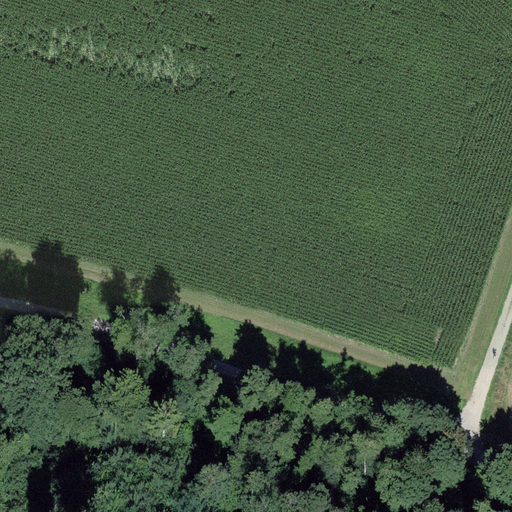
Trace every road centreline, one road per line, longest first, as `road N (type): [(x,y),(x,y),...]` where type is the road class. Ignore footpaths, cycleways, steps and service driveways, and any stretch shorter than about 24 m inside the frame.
road 1 (track): [(483,511),(475,453),(377,430),(145,338),(0,303)]
road 2 (track): [(511,473),(475,453),(511,332)]
